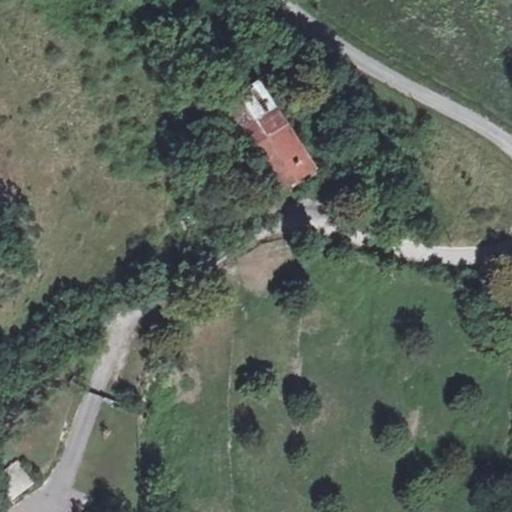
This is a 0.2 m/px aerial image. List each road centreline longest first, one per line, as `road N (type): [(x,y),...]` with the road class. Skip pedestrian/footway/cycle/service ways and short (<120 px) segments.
road 1 (residential): [(130,315),(177,277),(288,216),(415,255),(456,259),(511,250)]
road 2 (tertiary): [(274,0),(511,149)]
